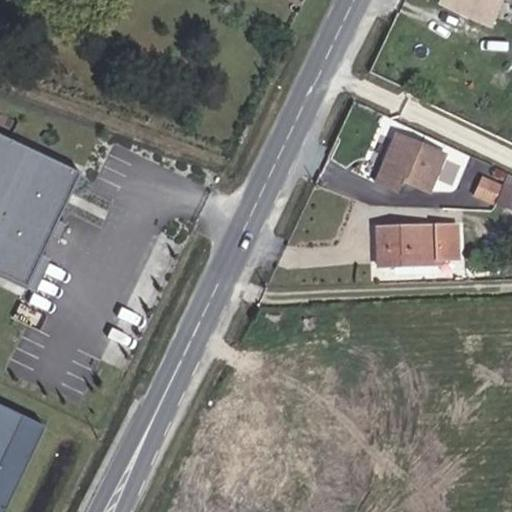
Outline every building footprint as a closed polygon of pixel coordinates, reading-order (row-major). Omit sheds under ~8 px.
[(444,0),(444,1),(491,23),(501,0),(444,0)] [(511,5),(508,4),(503,21),(511,25),(511,5)] [(437,150),(398,133),(380,179),(398,186),(403,175),(423,183),(437,150)] [(81,173),(0,134),(0,278),(25,290),(81,173)] [(446,181),(457,185),(470,158),(459,153),(446,181)] [(510,207),(511,202),(511,187),(496,181),(488,198),(510,207)] [(459,226),(381,229),(382,264),(438,262),(439,260),(460,259),(459,226)] [(277,315),(276,330),(293,330),(294,316),(277,315)] [(26,511),(59,442),(0,414),(0,511),(26,511)] [(243,419),(215,475),(251,494),(279,437),(243,419)] [(273,478),(282,511),(311,511),(300,470),(273,478)]
